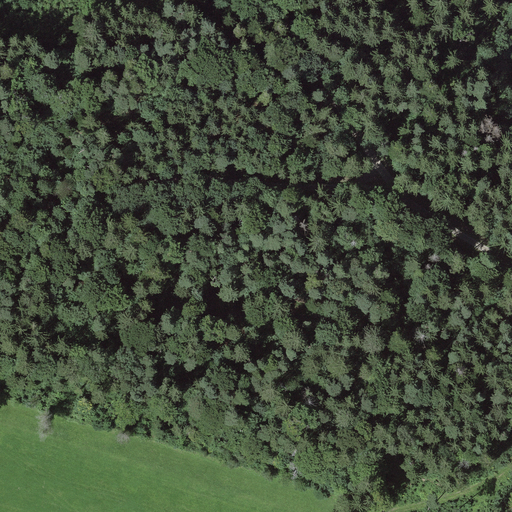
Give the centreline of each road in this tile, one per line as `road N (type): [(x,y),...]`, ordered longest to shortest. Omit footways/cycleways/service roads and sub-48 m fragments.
road 1 (track): [(387,185),(181,170),(0,216)]
road 2 (track): [(511,267),(483,258),(387,185),(261,0)]
